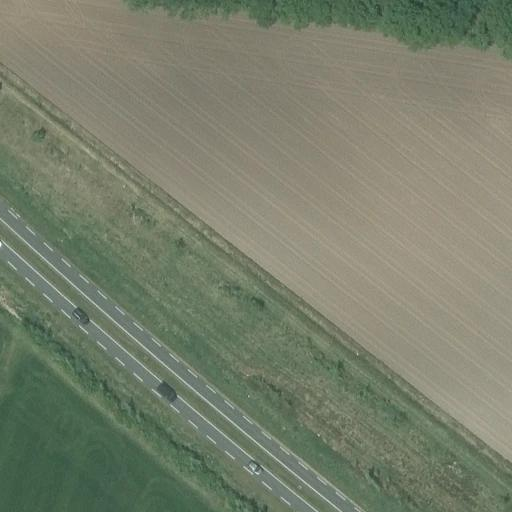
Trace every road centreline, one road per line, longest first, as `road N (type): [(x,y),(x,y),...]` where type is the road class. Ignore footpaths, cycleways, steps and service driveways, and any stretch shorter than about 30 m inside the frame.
road 1 (primary): [(348,511),(0,210)]
road 2 (primary): [(0,248),(304,511)]
